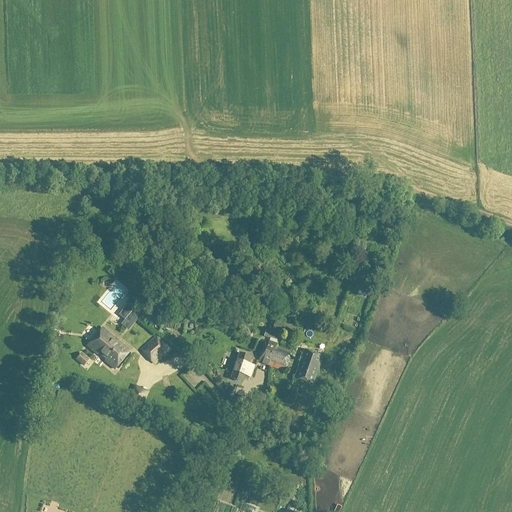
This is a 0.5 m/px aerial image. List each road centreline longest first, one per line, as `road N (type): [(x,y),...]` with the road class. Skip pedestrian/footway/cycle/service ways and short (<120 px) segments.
road 1 (track): [(0,173),(354,177),(511,224)]
road 2 (unknown): [(228,449),(66,379)]
